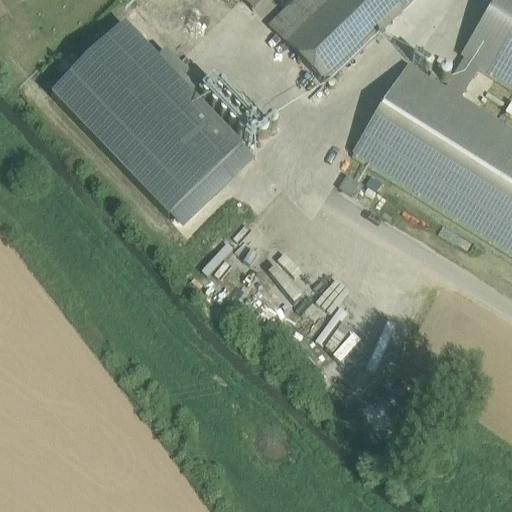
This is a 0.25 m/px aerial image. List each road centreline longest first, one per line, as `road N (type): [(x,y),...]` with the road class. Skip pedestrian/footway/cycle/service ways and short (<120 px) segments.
road 1 (track): [(450,0),(262,246)]
road 2 (track): [(193,23),(317,174)]
